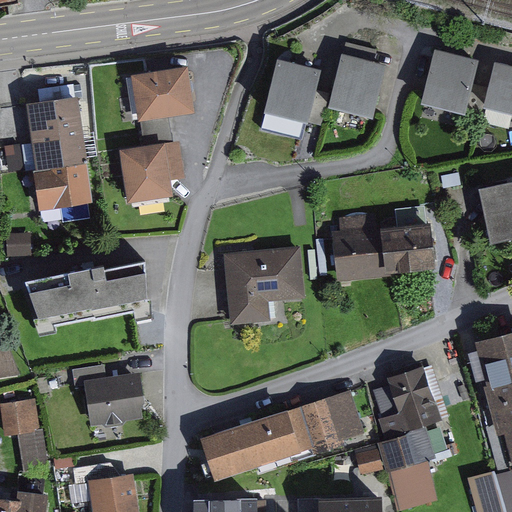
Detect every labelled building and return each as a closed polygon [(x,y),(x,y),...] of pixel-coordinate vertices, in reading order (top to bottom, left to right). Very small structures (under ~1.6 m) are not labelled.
[(350,40),(332,106),(380,119),(395,66),(377,61),(380,49),(350,40)] [(480,59),(444,50),(431,99),(467,109),(480,59)] [(306,139),(324,72),(284,62),(266,129),(306,139)] [(511,63),(505,62),(496,101),(511,105),(511,63)] [(203,67),(137,72),(141,120),(207,116),(203,67)] [(98,208),(88,100),(32,105),(42,213),(98,208)] [(186,197),(180,148),(126,155),(132,203),(186,197)] [(511,182),(484,188),(495,243),(511,239),(511,182)] [(441,269),(438,227),(381,232),(379,205),(335,208),(341,278),(441,269)] [(307,246),(229,252),(235,328),(272,325),(270,298),(311,295),(307,246)] [(146,258),(28,283),(39,333),(157,307),(146,258)] [(511,335),(474,345),(504,464),(511,462),(511,335)] [(453,457),(428,369),(369,386),(394,473),(453,457)] [(95,424),(146,416),(140,372),(89,380),(95,424)] [(353,392),(206,439),(219,480),(366,433),(353,392)] [(37,398),(8,402),(12,435),(41,432),(37,398)] [(362,449),(362,468),(381,468),(381,448),(362,449)] [(511,511),(511,470),(470,480),(479,511),(511,511)] [(143,511),(136,472),(94,480),(100,511),(143,511)] [(0,511),(48,511),(51,495),(0,488),(0,511)] [(260,511),(260,496),(191,499),(191,511),(260,511)] [(387,511),(387,497),(327,499),(327,511),(387,511)]
